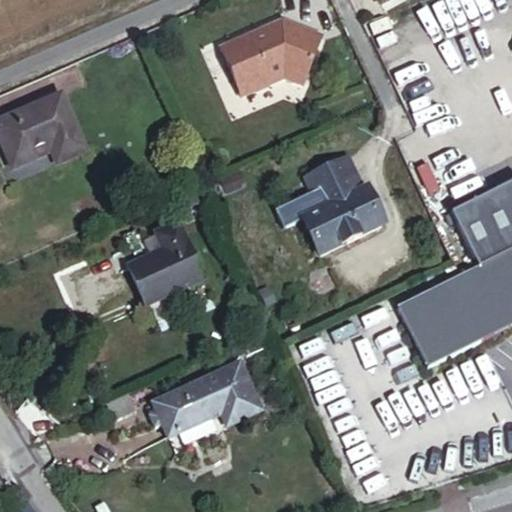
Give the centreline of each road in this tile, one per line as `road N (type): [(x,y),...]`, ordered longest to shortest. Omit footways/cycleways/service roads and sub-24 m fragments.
road 1 (unknown): [(343,0),(408,127),(421,137),(472,133),(511,154)]
road 2 (residential): [(171,0),(0,79)]
